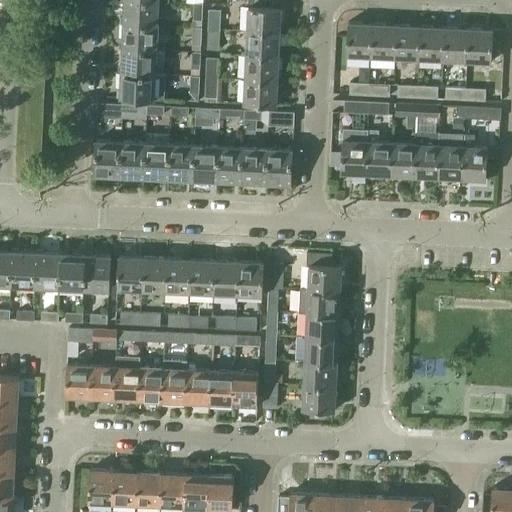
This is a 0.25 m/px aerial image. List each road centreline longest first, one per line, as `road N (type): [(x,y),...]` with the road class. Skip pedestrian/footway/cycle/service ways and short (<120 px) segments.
road 1 (residential): [(309,227),(74,216)]
road 2 (residential): [(309,227),(320,0)]
road 3 (residential): [(74,216),(84,0)]
road 4 (residential): [(369,446),(378,230)]
road 5 (residential): [(264,441),(55,431)]
road 6 (residential): [(0,175),(7,0)]
road 7 (residential): [(510,237),(378,230)]
